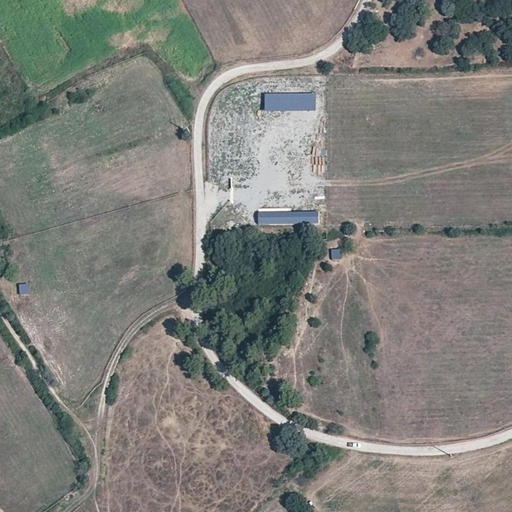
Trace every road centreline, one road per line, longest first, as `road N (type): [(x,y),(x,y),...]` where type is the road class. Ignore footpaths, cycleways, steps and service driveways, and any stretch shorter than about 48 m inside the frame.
road 1 (unclassified): [(366,0),(360,20),(314,59),(228,74),(205,95),(197,126),(199,330),(215,362),(292,427),(414,452),(476,446),(511,432)]
road 2 (track): [(0,310),(24,355),(94,441),(104,511)]
